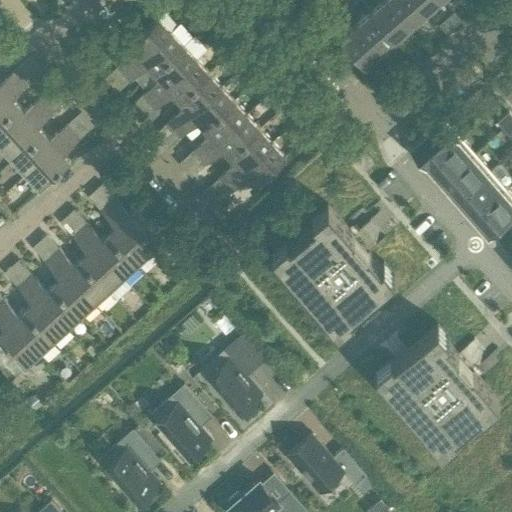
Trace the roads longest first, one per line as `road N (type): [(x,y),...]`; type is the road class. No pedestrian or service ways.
road 1 (residential): [(171,511),(473,247)]
road 2 (residential): [(511,13),(410,102),(378,115)]
road 3 (residential): [(0,249),(124,135)]
road 4 (residential): [(378,115),(350,104),(263,0)]
road 5 (residential): [(378,115),(398,163),(473,247)]
road 6 (residential): [(207,227),(124,135)]
